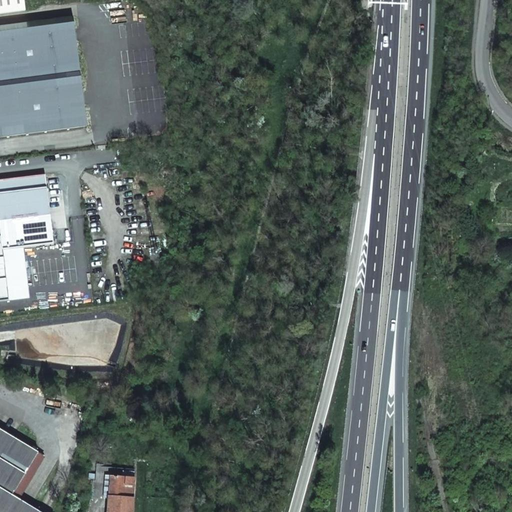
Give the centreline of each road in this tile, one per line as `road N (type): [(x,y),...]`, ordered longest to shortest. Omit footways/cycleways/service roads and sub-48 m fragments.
road 1 (trunk): [(390,0),(349,279),(292,511)]
road 2 (trunk): [(392,0),(346,511)]
road 3 (trunk): [(370,511),(403,252)]
road 4 (trunk): [(400,511),(403,252)]
road 5 (trunk): [(403,252),(421,0)]
